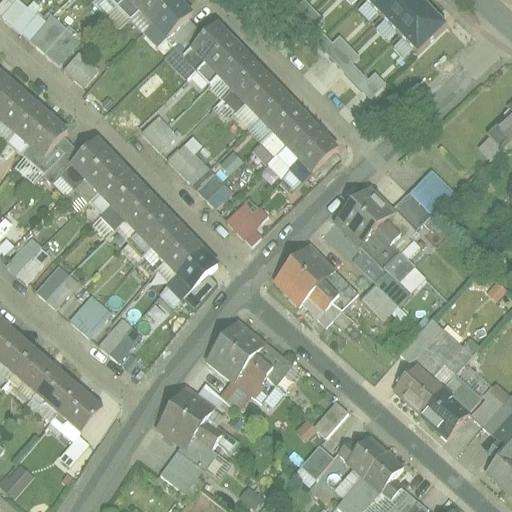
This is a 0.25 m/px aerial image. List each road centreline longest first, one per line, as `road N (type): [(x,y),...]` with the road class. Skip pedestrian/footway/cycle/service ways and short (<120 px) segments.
road 1 (residential): [(244,284),(115,137),(0,35)]
road 2 (residential): [(493,511),(244,284)]
road 3 (residential): [(368,157),(227,0)]
road 4 (residential): [(511,30),(368,157)]
road 5 (residential): [(142,408),(0,285)]
road 6 (residential): [(368,157),(244,284)]
road 7 (residential): [(244,284),(142,408)]
road 8 (residential): [(142,408),(79,511)]
